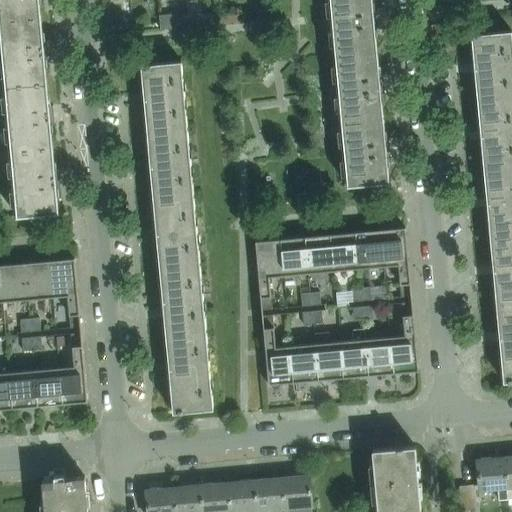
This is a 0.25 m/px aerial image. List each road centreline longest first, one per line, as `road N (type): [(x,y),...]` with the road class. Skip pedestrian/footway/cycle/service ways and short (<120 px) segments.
road 1 (residential): [(77,0),(115,451)]
road 2 (residential): [(450,418),(408,0)]
road 3 (residential): [(115,451),(450,418)]
